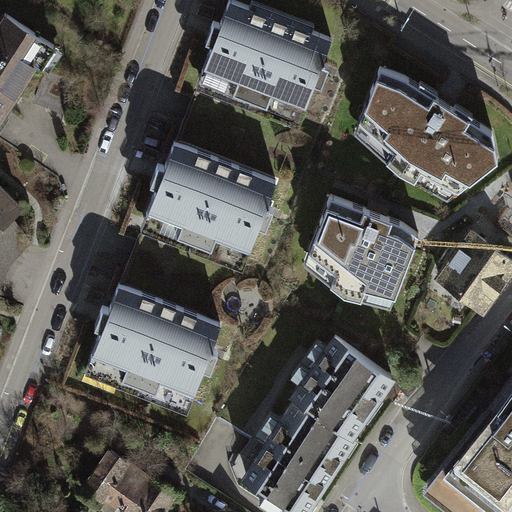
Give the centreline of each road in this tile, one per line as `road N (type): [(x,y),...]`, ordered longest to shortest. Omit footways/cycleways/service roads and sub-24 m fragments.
road 1 (residential): [(0,439),(178,0)]
road 2 (residential): [(371,496),(511,295)]
